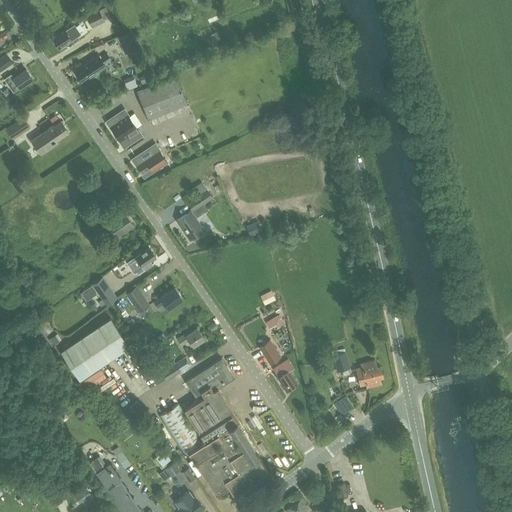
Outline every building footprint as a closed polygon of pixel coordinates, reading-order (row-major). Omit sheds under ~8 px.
[(92,27),(104,21),(99,9),(86,15),(92,27)] [(73,42),(71,40),(81,33),(74,23),(65,30),(65,31),(53,39),(59,49),(66,44),(67,45),(73,42)] [(117,37),(124,54),(135,49),(128,32),(117,37)] [(97,56),(89,62),(75,71),(82,81),(105,66),(103,64),(111,59),(107,54),(99,59),(97,56)] [(26,69),(13,78),(14,78),(18,85),(20,87),(33,78),(26,69)] [(139,76),(143,84),(152,81),(148,72),(139,76)] [(128,76),(130,84),(138,82),(136,74),(128,76)] [(181,110),(180,106),(187,103),(175,74),(137,90),(149,119),(150,118),(151,119),(152,119),(153,122),(181,110)] [(123,145),(137,136),(140,134),(123,109),(106,120),(123,145)] [(23,116),(5,128),(13,139),(30,127),(23,116)] [(61,120),(54,125),(53,124),(48,128),(48,129),(42,133),(42,132),(31,140),(41,154),(58,142),(56,139),(68,131),(61,120)] [(160,151),(147,159),(137,166),(141,173),(152,167),(153,170),(167,161),(160,151)] [(21,174),(15,178),(23,189),(29,185),(21,174)] [(187,202),(193,211),(205,202),(199,193),(187,202)] [(118,237),(135,226),(124,210),(107,222),(118,237)] [(204,234),(202,231),(203,230),(191,211),(177,220),(190,239),(192,238),(194,241),(199,241),(203,238),(204,234)] [(90,232),(98,227),(95,222),(87,227),(90,232)] [(252,226),(254,231),(262,227),(260,222),(252,226)] [(98,227),(90,232),(94,238),(102,234),(98,227)] [(144,269),(144,270),(152,264),(150,261),(156,257),(149,246),(135,256),(136,256),(127,262),(134,273),(136,271),(138,273),(144,269)] [(117,296),(104,277),(81,293),(86,301),(98,293),(106,304),(117,296)] [(275,284),(263,290),(268,300),(280,293),(275,284)] [(136,285),(126,292),(138,310),(148,303),(136,285)] [(168,308),(182,298),(175,287),(161,296),(161,297),(154,302),(158,307),(165,303),(168,308)] [(279,313),(266,321),(269,327),(276,323),(278,327),(285,323),(279,313)] [(60,350),(79,380),(130,346),(110,317),(60,350)] [(193,345),(204,338),(197,327),(192,331),(191,329),(178,338),(181,344),(189,339),(193,345)] [(48,339),(52,345),(61,339),(57,333),(48,339)] [(278,358),(273,350),(267,341),(260,345),(271,363),(278,358)] [(349,369),(348,364),(347,359),(345,352),(333,355),(337,372),(349,369)] [(233,491),(267,469),(237,421),(239,420),(218,387),(234,377),(222,358),(185,381),(198,400),(185,408),(205,440),(189,450),(217,494),(229,486),(233,491)] [(286,390),(297,383),(288,370),(293,367),(287,358),(273,368),(278,376),(277,377),(286,390)] [(362,366),(356,368),(361,385),(366,384),(367,387),(381,383),(379,377),(383,376),(380,365),(377,366),(375,360),(361,363),(362,366)] [(167,380),(181,371),(176,363),(162,371),(167,380)] [(99,377),(109,373),(107,368),(97,372),(99,377)] [(344,410),(356,403),(349,390),(337,397),(344,410)] [(158,416),(182,453),(202,441),(179,403),(158,416)] [(126,459),(118,446),(112,450),(121,463),(126,459)] [(168,446),(159,452),(165,462),(174,455),(168,446)] [(90,462),(122,511),(142,511),(110,463),(105,467),(98,457),(90,462)] [(166,468),(171,476),(178,486),(186,481),(175,462),(166,468)] [(128,464),(123,467),(128,478),(133,475),(128,464)] [(188,482),(195,477),(189,468),(182,472),(188,482)] [(344,483),(337,484),(341,497),(348,495),(344,483)] [(74,505),(91,494),(86,486),(80,489),(77,485),(65,493),(74,505)] [(178,508),(181,511),(198,511),(204,508),(194,495),(193,496),(189,491),(175,501),(180,507),(178,508)] [(317,493),(309,498),(311,501),(314,506),(316,508),(324,502),(317,493)] [(302,498),(286,510),(287,511),(289,511),(312,511),(310,509),(307,504),(302,498)]
